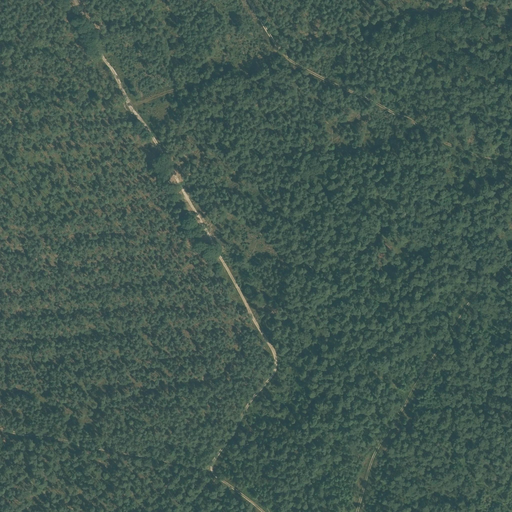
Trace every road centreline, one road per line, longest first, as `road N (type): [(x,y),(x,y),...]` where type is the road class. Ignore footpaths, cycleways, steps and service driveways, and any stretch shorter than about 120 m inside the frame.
road 1 (track): [(79,0),(274,354),(275,371),(209,472),(262,511)]
road 2 (track): [(448,0),(447,10),(365,23),(136,104)]
road 3 (track): [(247,0),(291,64),(444,143),(511,164)]
road 4 (track): [(511,258),(476,291),(382,440),(357,511)]
road 5 (track): [(209,472),(0,432)]
